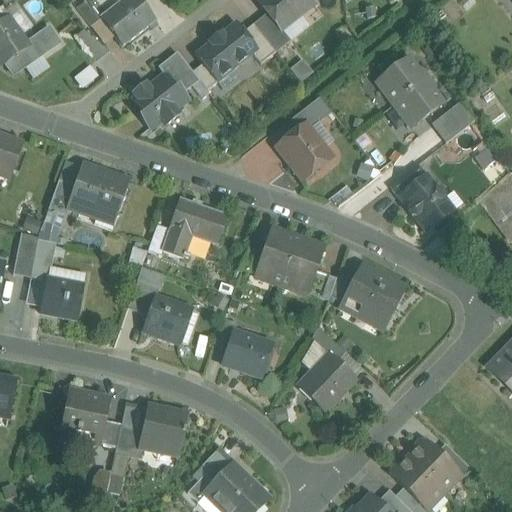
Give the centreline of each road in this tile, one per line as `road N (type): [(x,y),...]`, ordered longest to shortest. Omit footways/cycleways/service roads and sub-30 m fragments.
road 1 (residential): [(497,306),(348,228),(0,104)]
road 2 (residential): [(322,493),(234,410),(182,385),(0,341)]
road 3 (residential): [(497,306),(322,493)]
